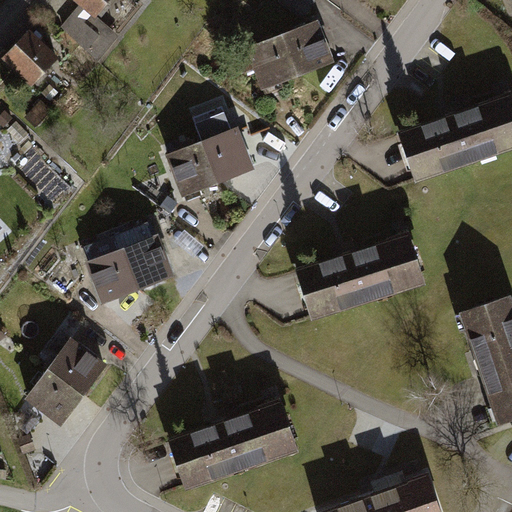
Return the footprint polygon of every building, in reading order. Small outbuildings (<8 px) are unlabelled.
[(76,0),(78,2),(59,23),(98,58),(119,35),(96,15),(109,0),(76,0)] [(283,0),(280,5),(304,22),(319,0),(283,0)] [(316,21),(282,34),(297,72),(331,59),(316,21)] [(22,28),(0,52),(0,55),(32,83),(55,57),(22,28)] [(282,34),(247,47),(262,86),(297,72),(282,34)] [(511,96),(511,93),(398,129),(415,180),(511,148),(511,96)] [(252,166),(236,126),(201,140),(217,180),(252,166)] [(217,180),(201,140),(165,154),(181,194),(217,180)] [(407,231),(295,267),(312,318),(424,282),(407,231)] [(173,273),(159,235),(123,248),(137,286),(173,273)] [(137,286),(123,248),(87,261),(101,299),(137,286)] [(461,310),(497,421),(511,416),(511,295),(511,294),(461,310)] [(71,338),(49,367),(83,393),(105,363),(71,338)] [(49,367),(26,397),(61,423),(83,393),(49,367)] [(279,400),(169,438),(187,490),(297,452),(279,400)] [(438,511),(424,473),(317,511),(438,511)]
